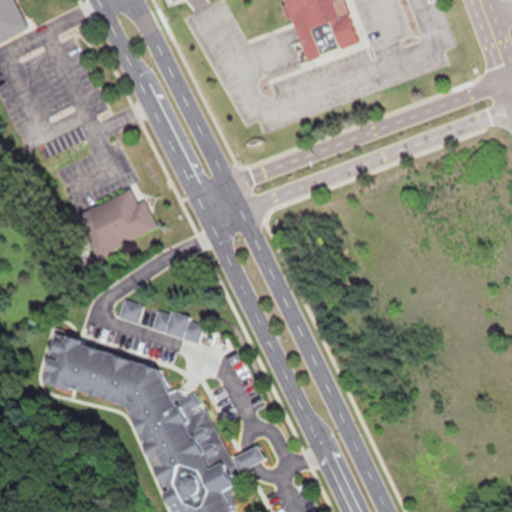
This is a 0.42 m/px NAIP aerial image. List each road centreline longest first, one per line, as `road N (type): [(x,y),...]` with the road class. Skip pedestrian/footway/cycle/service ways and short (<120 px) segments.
road 1 (residential): [(97,0),(349,511)]
road 2 (residential): [(380,511),(225,183)]
road 3 (residential): [(207,223),(511,105)]
road 4 (residential): [(506,78),(225,183)]
road 5 (residential): [(225,183),(133,0)]
